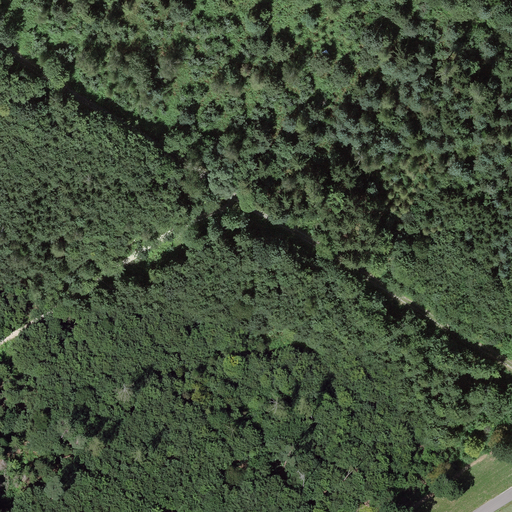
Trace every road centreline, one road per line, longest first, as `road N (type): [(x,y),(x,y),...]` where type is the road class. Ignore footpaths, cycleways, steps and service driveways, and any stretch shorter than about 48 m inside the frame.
road 1 (track): [(0,44),(511,368)]
road 2 (track): [(251,208),(188,221),(0,343)]
